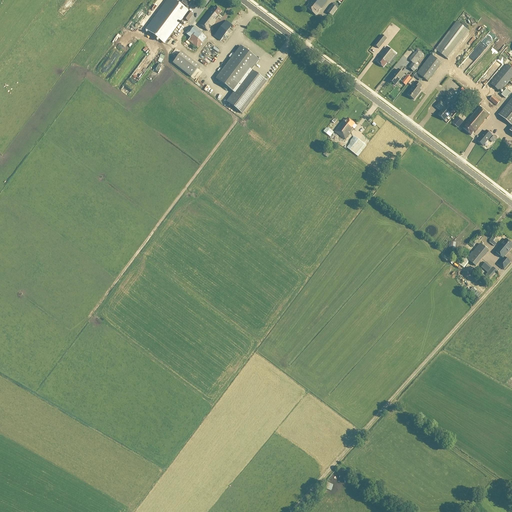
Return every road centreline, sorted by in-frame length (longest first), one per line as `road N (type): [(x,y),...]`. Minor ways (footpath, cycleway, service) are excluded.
road 1 (tertiary): [(511,205),(240,0)]
road 2 (track): [(293,511),(499,279)]
